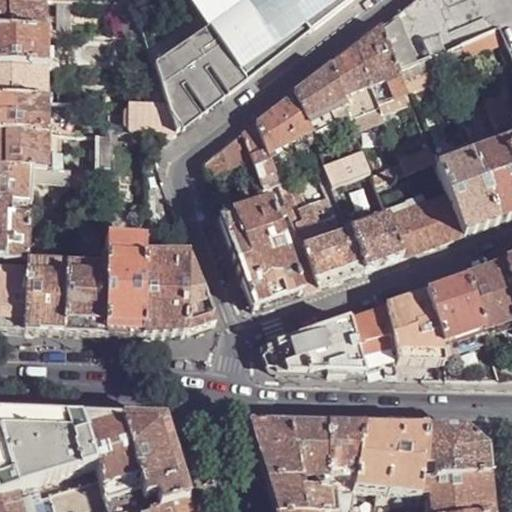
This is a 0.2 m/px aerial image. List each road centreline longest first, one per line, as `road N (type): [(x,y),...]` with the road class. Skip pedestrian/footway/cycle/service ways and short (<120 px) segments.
road 1 (residential): [(238,342),(181,176),(185,161),(376,12)]
road 2 (tertiary): [(217,392),(511,409)]
road 3 (residential): [(511,244),(238,342)]
road 4 (tertiary): [(0,377),(217,392)]
road 5 (residential): [(217,392),(207,413),(235,511)]
